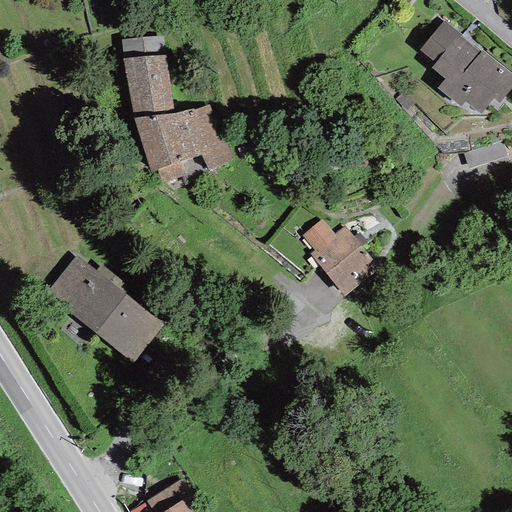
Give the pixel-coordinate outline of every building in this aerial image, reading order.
[(498,103),(511,87),(511,75),(481,51),(480,53),(460,37),(461,35),(443,21),(420,50),(435,63),(431,68),(444,78),(436,88),(460,106),(465,101),(480,114),(493,99),(498,103)] [(193,109),(174,114),(165,56),(164,56),(162,36),(121,40),(132,112),(133,118),(150,172),(156,170),(162,182),(182,177),(184,185),(216,173),(214,168),(233,161),(209,105),(193,110),(193,109)] [(406,111),(415,103),(403,91),(395,99),(406,111)] [(309,153),(313,170),(376,154),(370,132),(356,136),(358,141),(309,153)] [(501,141),(463,154),(468,169),(506,156),(501,141)] [(353,237),(344,226),(334,235),(321,219),(302,236),(314,251),(310,255),(344,296),(378,268),(361,247),(353,237)] [(361,247),(366,243),(359,233),(353,237),(361,247)] [(131,363),(164,324),(125,294),(130,287),(100,265),(95,271),(76,256),(45,295),(131,363)] [(163,511),(183,500),(189,509),(198,503),(183,478),(146,502),(152,511),(163,511)] [(191,511),(189,509),(183,500),(163,511),(191,511)] [(152,511),(146,502),(130,511),(152,511)]
